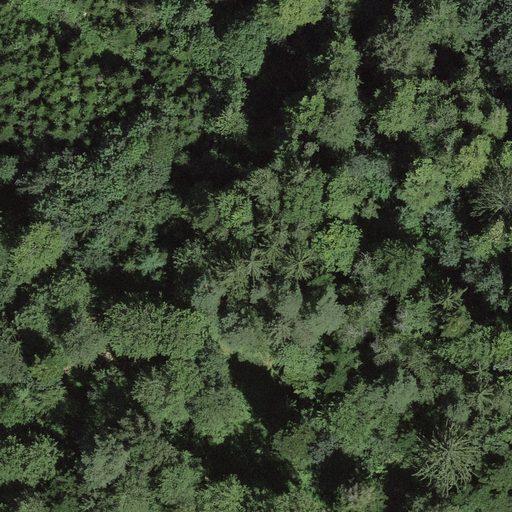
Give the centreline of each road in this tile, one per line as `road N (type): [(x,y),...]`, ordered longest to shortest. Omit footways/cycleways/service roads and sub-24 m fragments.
road 1 (track): [(0,396),(87,420),(195,472),(347,511)]
road 2 (track): [(314,418),(402,463),(460,511)]
